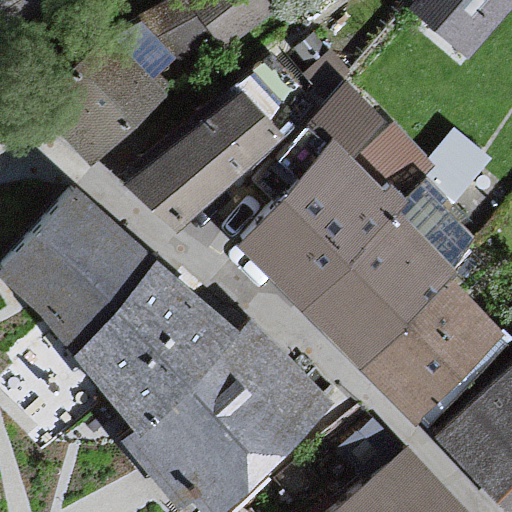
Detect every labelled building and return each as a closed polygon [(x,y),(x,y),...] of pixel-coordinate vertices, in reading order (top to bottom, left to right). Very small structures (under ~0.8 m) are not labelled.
[(180,56),(212,32),(192,6),(187,0),(164,0),(147,13),(180,56)] [(270,7),(265,0),(199,0),(192,6),(212,32),(221,44),(270,7)] [(511,0),(418,0),(464,46),(511,0)] [(102,36),(37,97),(89,151),(153,90),(102,36)] [(336,143),(240,241),(299,298),(391,204),(430,164),(384,119),(347,83),(311,119),(336,143)] [(235,86),(132,180),(170,222),(274,128),(235,86)] [(1,262),(49,318),(75,353),(157,259),(73,187),(1,262)] [(391,204),(299,298),(360,357),(442,272),(451,263),(391,204)] [(108,398),(134,421),(237,330),(157,259),(75,353),(108,398)] [(496,324),(442,272),(360,357),(414,409),(496,324)] [(326,403),(250,318),(237,330),(134,421),(120,433),(180,500),(192,490),(208,508),(326,403)] [(511,511),(511,363),(434,431),(508,511),(511,511)] [(460,511),(406,450),(327,511),(460,511)]
